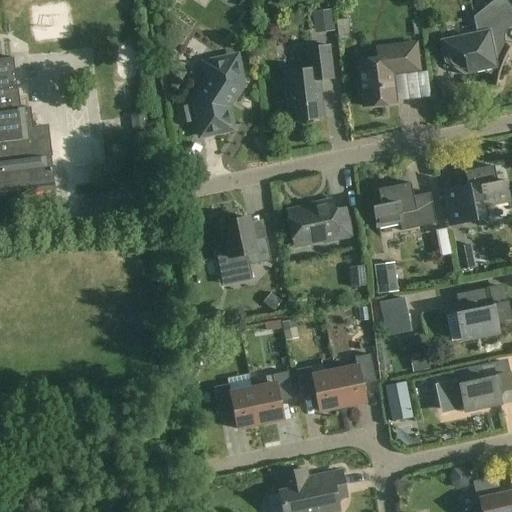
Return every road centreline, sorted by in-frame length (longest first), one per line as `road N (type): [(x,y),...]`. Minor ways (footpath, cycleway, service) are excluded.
road 1 (residential): [(511,123),(197,185)]
road 2 (residential): [(384,468),(379,446),(362,439),(270,458)]
road 3 (residential): [(384,468),(511,441)]
